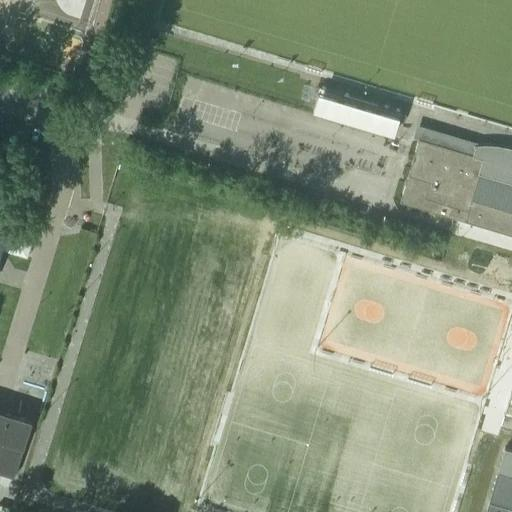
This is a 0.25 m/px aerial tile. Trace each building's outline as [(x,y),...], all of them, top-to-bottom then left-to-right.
[(393,131),(399,109),(317,86),(311,107),(393,131)] [(511,146),(509,146),(503,144),(488,143),(476,143),(467,140),(416,125),(413,135),(417,137),(398,199),(511,233),(511,146)] [(511,424),(511,392),(501,421),(511,424)] [(0,468),(14,473),(30,422),(31,418),(5,410),(4,415),(0,413),(0,468)] [(481,511),(511,511),(511,447),(502,444),(481,511)]
